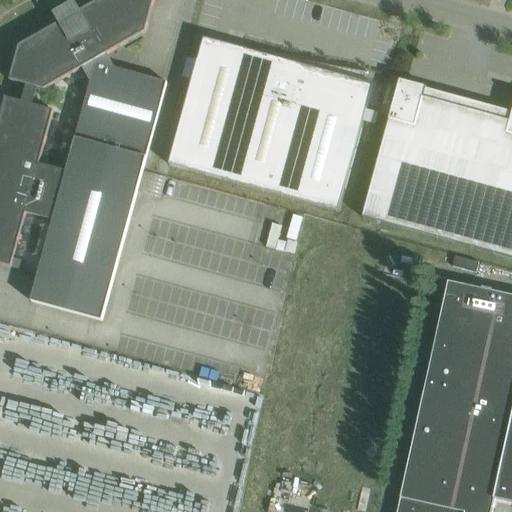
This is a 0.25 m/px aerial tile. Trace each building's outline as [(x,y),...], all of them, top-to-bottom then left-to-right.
[(83,68),(91,83),(97,63),(115,68),(107,55),(146,32),(154,0),(101,0),(78,13),(80,17),(65,25),(63,22),(20,46),(10,81),(27,85),(23,103),(6,98),(0,119),(0,131),(46,144),(55,111),(34,105),(37,88),(45,90),(83,68)] [(205,39),(170,165),(340,212),(374,85),(365,82),(367,74),(368,74),(368,73),(289,58),(289,60),(290,60),(289,62),(205,39)] [(168,83),(115,68),(97,63),(91,83),(72,152),(144,171),(168,83)] [(511,114),(510,121),(424,98),(427,88),(400,80),(388,126),(363,218),(511,258),(511,114)] [(54,221),(67,172),(40,164),(46,144),(0,131),(0,264),(12,267),(33,273),(36,264),(15,258),(26,214),(54,221)] [(103,321),(144,171),(72,152),(67,172),(54,221),(32,302),(103,321)] [(492,511),(495,500),(511,424),(511,295),(449,282),(448,283),(451,284),(403,499),(464,511),(492,511)] [(511,424),(495,500),(511,503),(511,424)] [(464,511),(403,499),(401,498),(397,511),(464,511)]
